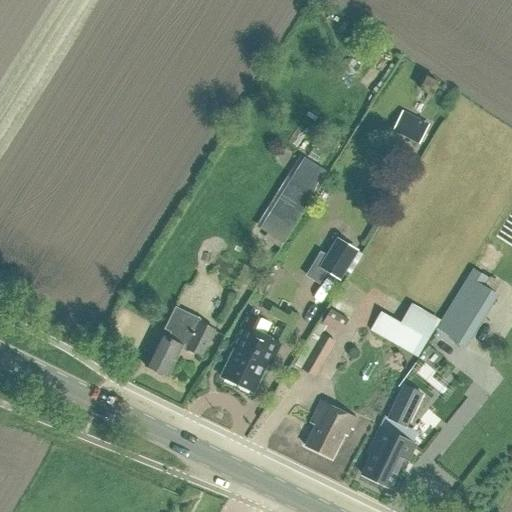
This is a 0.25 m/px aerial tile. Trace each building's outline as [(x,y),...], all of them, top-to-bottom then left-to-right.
[(426,76),(418,90),(431,97),(439,84),(426,76)] [(402,114),(394,130),(418,143),(427,126),(402,114)] [(290,178),(259,229),(267,233),(282,243),(314,193),(290,178)] [(337,239),(319,268),(340,280),(340,279),(357,251),(337,239)] [(458,294),(435,331),(450,339),(462,347),(464,348),(498,295),(494,293),(482,286),(487,278),(472,269),(458,294)] [(326,325),(326,326),(340,334),(354,309),(336,299),(322,323),(326,325)] [(399,323),(428,339),(438,324),(440,320),(411,304),(409,307),(399,323)] [(146,363),(146,364),(145,366),(151,369),(155,371),(156,374),(161,376),(164,375),(166,376),(168,377),(183,347),(202,356),(215,329),(201,323),(199,322),(195,320),(196,318),(175,307),(164,329),(170,333),(168,338),(162,336),(159,335),(146,363)] [(271,367),(282,344),(261,334),(267,322),(247,313),(242,324),(243,324),(231,348),(236,350),(222,377),(254,393),(267,365),(271,367)] [(335,343),(321,335),(314,331),(295,365),(315,377),(335,343)] [(407,428),(423,394),(401,384),(386,418),(407,428)] [(353,430),(358,419),(321,401),(310,423),(314,426),(304,446),(331,459),(343,435),(347,437),(351,429),(353,430)] [(408,457),(414,446),(379,430),(368,453),(372,454),(362,474),(390,487),(405,456),(408,457)]
